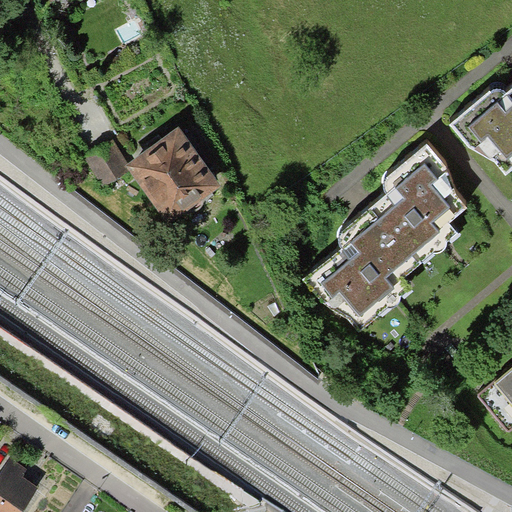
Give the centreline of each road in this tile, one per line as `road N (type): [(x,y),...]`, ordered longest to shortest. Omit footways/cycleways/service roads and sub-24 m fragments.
road 1 (residential): [(0,404),(151,511)]
road 2 (residential): [(13,0),(86,134)]
